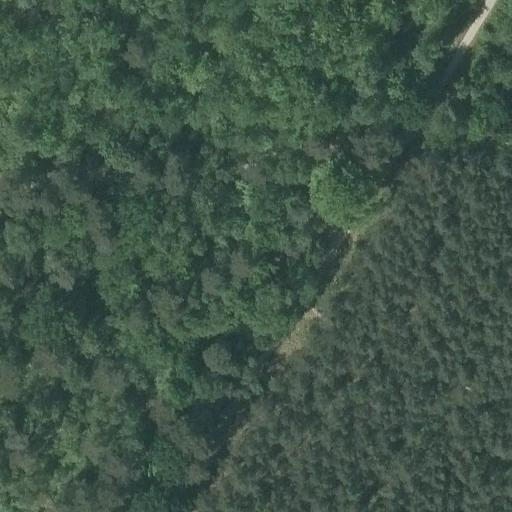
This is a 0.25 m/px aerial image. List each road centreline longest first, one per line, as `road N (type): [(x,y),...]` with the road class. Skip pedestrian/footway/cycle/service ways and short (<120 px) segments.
road 1 (track): [(416,123),(0,161)]
road 2 (track): [(298,304),(176,511)]
road 3 (track): [(416,123),(298,304)]
road 4 (track): [(492,0),(416,123)]
